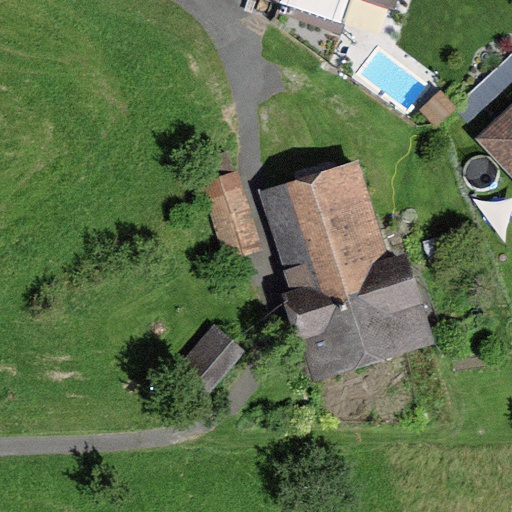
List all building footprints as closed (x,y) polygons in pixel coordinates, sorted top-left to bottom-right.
[(511,0),(278,0),(340,22),(452,107),(511,51),(511,0)] [(511,122),(495,139),(511,157),(511,122)] [(227,154),(199,163),(228,258),(257,249),(227,154)] [(282,186),(293,219),(278,224),(301,295),(291,298),(312,366),(423,331),(402,262),(386,267),(354,164),(282,186)] [(214,332),(180,372),(203,391),(237,351),(214,332)]
